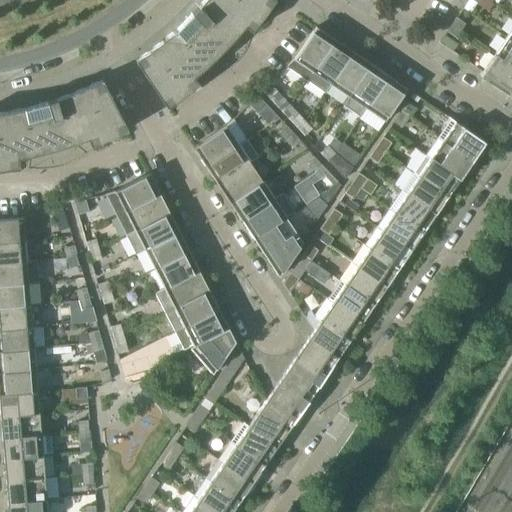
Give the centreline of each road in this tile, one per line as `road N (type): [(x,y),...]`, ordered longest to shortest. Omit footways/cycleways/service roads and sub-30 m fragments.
road 1 (residential): [(283,511),(511,175)]
road 2 (residential): [(159,133),(285,324),(288,340),(274,349),(250,326)]
road 3 (residential): [(511,123),(328,0)]
road 4 (residential): [(250,326),(159,133)]
road 5 (residential): [(159,133),(244,73),(301,0)]
road 6 (track): [(511,356),(418,511)]
road 7 (residential): [(0,187),(64,181),(159,133)]
road 8 (residential): [(159,133),(96,27)]
